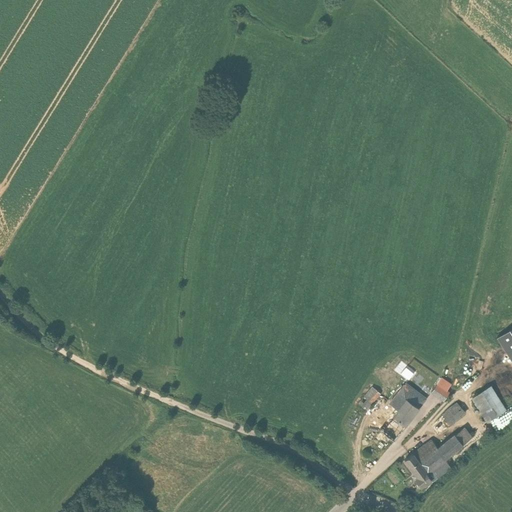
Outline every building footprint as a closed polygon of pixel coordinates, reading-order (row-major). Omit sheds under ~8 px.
[(413,373),(406,367),(401,373),(408,379),(413,373)] [(441,378),(431,392),(443,401),(449,392),(446,390),(450,384),(441,378)] [(374,424),(384,432),(394,440),(395,441),(395,440),(394,439),(398,435),(399,434),(398,434),(400,433),(400,432),(406,425),(395,417),(408,400),(413,403),(418,395),(412,391),(414,389),(406,383),(374,424)] [(486,422),(506,409),(491,385),(471,397),(486,422)] [(361,405),(367,410),(381,394),(372,386),(358,403),(361,405)] [(408,400),(395,417),(406,425),(425,401),(418,395),(413,403),(408,400)] [(458,400),(443,415),(453,425),(468,411),(458,400)] [(432,479),(448,465),(445,460),(463,445),(463,444),(471,435),(465,426),(455,434),(454,433),(437,447),(431,439),(413,453),(432,479)] [(420,487),(432,479),(413,453),(404,459),(418,477),(415,480),(420,487)]
